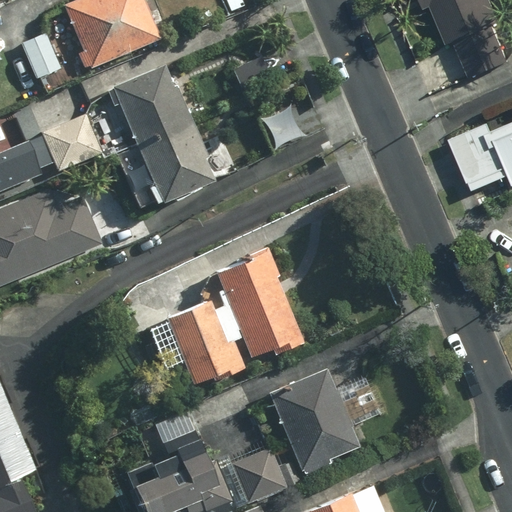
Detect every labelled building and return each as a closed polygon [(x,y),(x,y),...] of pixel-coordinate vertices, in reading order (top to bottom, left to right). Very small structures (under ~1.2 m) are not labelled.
[(80,51),(74,53),(79,65),(85,63),(86,66),(155,38),(139,0),(71,0),(61,4),(80,51)] [(446,44),(453,42),(468,78),(509,60),(494,24),(498,22),(488,0),(418,0),(422,8),(429,6),(446,44)] [(43,27),(16,39),(34,80),(61,69),(43,27)] [(269,78),(259,56),(229,70),(239,92),(269,78)] [(208,179),(164,66),(107,88),(152,201),(208,179)] [(99,152),(83,116),(40,133),(56,170),(99,152)] [(511,122),(492,131),(489,123),(449,140),(469,189),(507,173),(511,185),(511,122)] [(0,189),(39,173),(27,143),(0,154),(0,189)] [(49,189),(0,208),(0,284),(100,245),(84,202),(58,212),(49,189)] [(239,365),(229,339),(236,337),(246,362),(301,340),(265,250),(210,272),(223,305),(216,308),(212,298),(162,318),(189,385),(239,365)] [(356,447),(324,371),(267,396),(299,471),(356,447)] [(0,511),(27,511),(12,476),(28,469),(0,404),(0,511)] [(224,511),(231,510),(212,460),(201,464),(191,439),(169,447),(172,455),(125,474),(140,511),(155,511),(181,502),(184,511),(224,511)] [(229,458),(246,496),(286,479),(270,441),(229,458)] [(355,511),(348,493),(336,498),(319,505),(319,506),(303,511),(355,511)]
